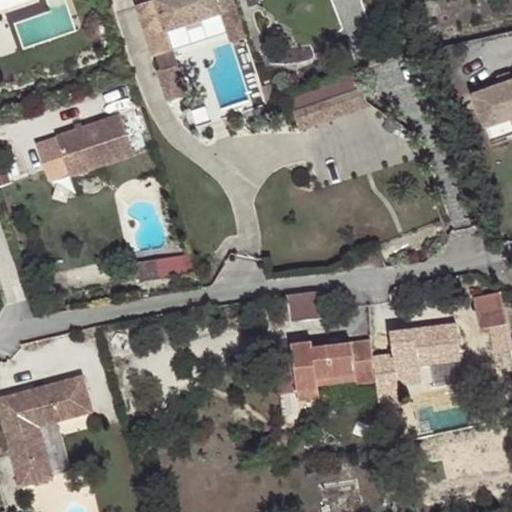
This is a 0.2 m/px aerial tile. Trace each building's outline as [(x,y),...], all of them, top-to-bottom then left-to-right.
[(233,0),(157,0),(136,7),(154,58),(155,57),(160,72),(158,72),(169,103),(183,99),(181,94),(187,92),(168,33),(222,15),(237,10),(233,0)] [(222,15),(232,45),(246,40),(237,10),(222,15)] [(300,131),(369,107),(357,72),(288,96),(300,131)] [(497,86),(510,81),(508,74),(495,78),(497,86)] [(511,80),(510,81),(497,86),(471,95),(482,127),(511,116),(511,80)] [(134,156),(120,115),(56,136),(65,164),(46,170),(50,181),(69,174),(70,177),(134,156)] [(511,116),(482,127),(488,146),(511,137),(511,116)] [(503,289),(475,295),(481,326),(509,321),(503,289)] [(313,291),(287,295),(292,323),(330,319),(323,291),(313,291)] [(322,340),(293,344),(298,366),(280,370),(287,406),(306,403),(334,397),(333,392),(332,385),(360,381),(361,387),(382,383),(383,387),(404,383),(403,380),(402,372),(426,368),(424,361),(423,355),(433,353),(434,358),(465,353),(458,315),(391,326),(396,351),(377,354),(373,338),(333,344),(323,346),(322,340)] [(333,338),(322,340),(323,346),(333,344),(333,338)] [(424,361),(434,358),(433,353),(423,355),(424,361)] [(16,373),(0,377),(0,410),(15,466),(32,462),(25,437),(40,433),(32,406),(87,391),(77,356),(23,371),(24,376),(17,378),(16,373)] [(428,376),(426,368),(402,372),(403,380),(428,376)] [(333,392),(361,387),(360,381),(332,385),(333,392)] [(334,397),(306,403),(307,410),(336,404),(334,397)] [(40,433),(25,437),(32,462),(46,457),(40,433)]
